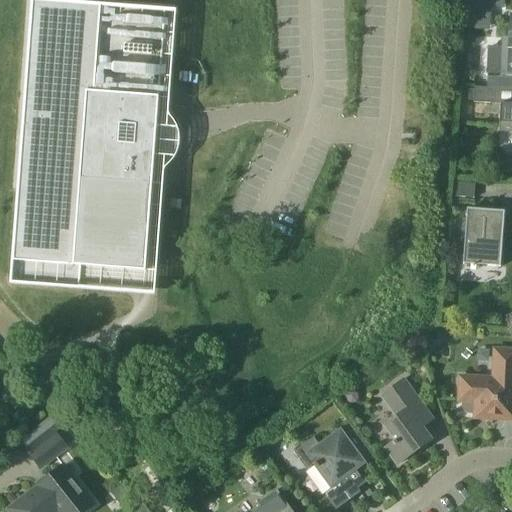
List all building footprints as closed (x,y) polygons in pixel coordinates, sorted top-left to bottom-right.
[(466,0),(465,29),(489,31),(490,8),(503,9),(503,0),(466,0)] [(33,1),(11,284),(80,289),(82,268),(146,273),(166,11),(33,1)] [(488,48),(487,74),(500,75),(500,78),(511,78),(511,16),(509,16),(507,49),(488,48)] [(474,89),(473,104),(490,105),(490,89),(474,89)] [(511,105),(500,105),(499,132),(511,133),(511,105)] [(454,198),(474,199),(475,184),(455,183),(454,198)] [(463,266),(500,269),(504,213),(467,211),(463,266)] [(458,402),(463,402),(462,406),(462,407),(463,409),(463,410),(464,411),(465,413),(466,414),(468,415),(469,415),(471,415),(484,416),(485,417),(485,418),(486,419),(487,420),(488,420),(511,421),(511,363),(493,362),(493,379),(460,377),(458,402)] [(431,441),(408,410),(419,402),(404,381),(382,397),(397,418),(385,427),(395,442),(385,450),(397,466),(431,441)] [(40,469),(65,449),(54,436),(68,425),(58,412),(21,441),(31,453),(28,455),(40,469)] [(308,473),(315,468),(331,490),(324,494),(336,511),(361,493),(354,485),(362,480),(356,472),(367,465),(341,429),(319,445),(314,439),(294,453),(308,473)] [(83,511),(92,505),(64,467),(11,507),(15,511),(83,511)] [(259,504),(263,509),(257,511),(292,511),(277,491),(259,504)]
